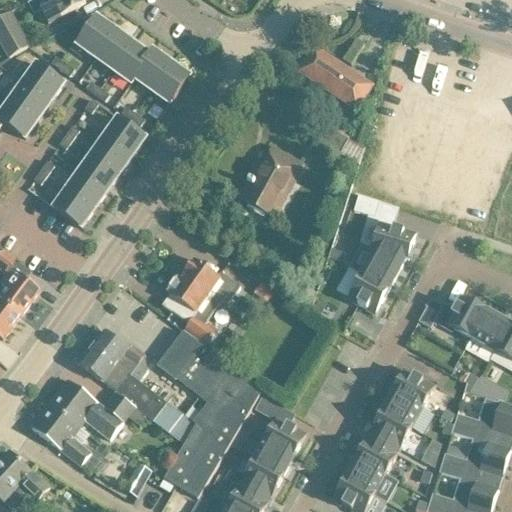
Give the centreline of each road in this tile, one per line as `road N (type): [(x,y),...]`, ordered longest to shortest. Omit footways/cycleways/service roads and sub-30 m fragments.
road 1 (residential): [(445,265),(383,356),(300,511)]
road 2 (tertiary): [(252,59),(96,278)]
road 3 (tertiary): [(96,278),(0,409)]
road 4 (tertiary): [(511,47),(366,0)]
road 5 (residential): [(0,428),(124,511)]
road 6 (residential): [(96,278),(0,204)]
